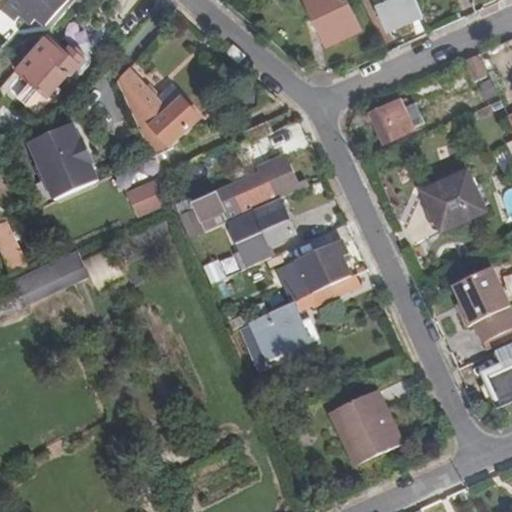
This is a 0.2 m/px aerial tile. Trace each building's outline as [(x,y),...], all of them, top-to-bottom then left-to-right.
[(20,0),(49,25),(70,0),(20,0)] [(309,0),(316,14),(346,0),(309,0)] [(362,29),(349,0),(346,0),(316,14),(330,44),(362,29)] [(424,15),(416,0),(377,0),(390,28),(424,15)] [(76,78),(91,61),(92,56),(86,50),(80,49),(77,52),(56,34),(23,71),(53,97),(71,75),(76,78)] [(489,78),(480,56),(467,61),(477,83),(489,78)] [(122,83),(154,157),(178,147),(176,145),(203,116),(172,85),(156,101),(130,75),(122,83)] [(401,101),(371,115),(374,123),(384,145),(415,131),(414,129),(426,124),(417,103),(405,108),(401,101)] [(374,123),(371,115),(363,118),(366,126),(374,123)] [(276,133),(271,122),(247,132),(252,143),(276,133)] [(58,200),(102,181),(94,164),(97,163),(87,140),(84,141),(77,124),(33,144),(58,200)] [(161,172),(154,157),(121,172),(127,186),(161,172)] [(228,223),(282,200),(300,191),(285,157),(258,169),(261,176),(218,196),(228,223)] [(467,172),(422,191),(441,232),(484,213),(467,172)] [(157,180),(128,192),(139,218),(168,206),(157,180)] [(441,232),(422,191),(415,194),(434,234),(441,232)] [(282,200),(228,223),(241,252),(239,253),(246,269),(273,257),(269,246),(298,233),(282,200)] [(13,220),(0,224),(0,244),(11,274),(30,267),(13,220)] [(318,294),(352,278),(343,258),(349,256),(343,242),(281,270),(289,288),(311,278),(318,294)] [(86,252),(62,263),(68,279),(27,297),(30,303),(73,285),(96,275),(86,252)] [(212,283),(243,271),(236,254),(206,266),(212,283)] [(21,281),(27,297),(68,279),(62,263),(21,281)] [(475,322),(483,341),(511,329),(511,304),(496,266),(457,282),(466,306),(462,309),(468,325),(475,322)] [(352,278),(318,294),(297,303),(301,311),(356,287),(352,278)] [(309,345),(300,325),(291,305),(271,314),(272,317),(253,325),(262,345),(270,362),(309,345)] [(300,325),(309,345),(321,341),(312,319),(300,325)] [(262,345),(253,325),(243,329),(251,349),(262,345)] [(511,343),(497,350),(502,360),(511,357),(511,365),(488,376),(500,401),(511,395),(511,343)] [(331,412),(348,452),(376,439),(383,453),(403,444),(379,391),(331,412)] [(376,439),(348,452),(354,465),(383,453),(376,439)] [(230,459),(193,473),(200,491),(236,477),(230,459)]
